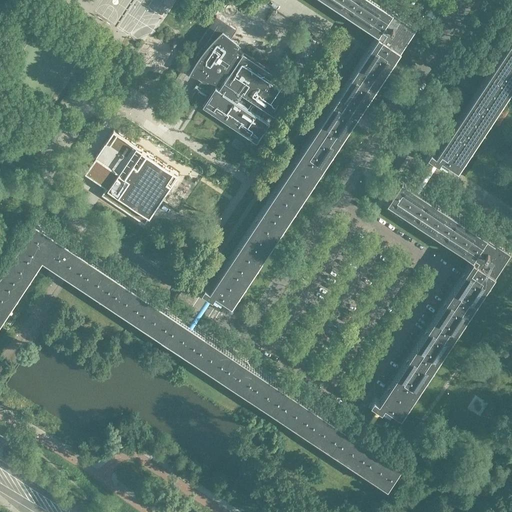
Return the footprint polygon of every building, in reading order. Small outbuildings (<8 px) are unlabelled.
[(333,0),(334,0),(343,6),(347,9),(358,16),(362,19),(371,25),(376,28),(379,30),(390,13),(370,0),(333,0)] [(396,17),(387,31),(404,42),(405,41),(416,24),(399,12),(398,12),(397,12),(399,13),(396,17)] [(241,128),(240,129),(253,138),(286,87),(273,79),(275,76),(235,49),(239,44),(231,37),(236,29),(216,16),(190,55),(198,60),(191,71),(193,72),(192,74),(202,81),(192,96),(241,128)] [(384,35),(341,99),(358,111),(368,97),(371,92),(374,87),(377,82),(387,68),(390,63),(393,59),(396,54),(401,46),(384,35)] [(458,166),(511,89),(511,86),(511,36),(476,92),(437,150),(436,151),(432,148),(428,153),(433,156),(436,158),(441,161),(444,157),(458,166)] [(337,106),(332,113),(350,124),(354,117),(358,111),(341,99),(337,106)] [(215,289),(215,290),(224,296),(232,301),(237,294),(240,289),(243,284),(247,280),(256,266),(259,261),(262,256),(265,252),(274,237),(278,233),(281,228),(284,223),(293,209),(296,205),(299,200),(302,195),(312,181),(315,176),(318,172),(321,167),(330,153),(334,148),(337,144),(340,139),(350,124),(332,113),(216,289),(215,289)] [(109,136),(85,173),(107,187),(102,194),(143,222),(145,223),(160,201),(178,173),(138,146),(117,132),(114,130),(109,136)] [(235,138),(231,144),(241,150),(245,144),(235,138)] [(433,156),(411,189),(414,191),(436,158),(433,156)] [(400,181),(388,198),(472,253),(475,255),(487,238),(483,235),(414,191),(411,189),(400,181)] [(0,319),(43,255),(57,264),(68,247),(37,226),(0,282),(0,319)] [(493,238),(481,256),(498,267),(511,249),(492,236),(492,237),(493,238)] [(82,255),(70,273),(71,273),(85,282),(89,285),(94,288),(99,292),(113,301),(118,304),(122,307),(127,310),(141,319),(146,323),(150,326),(155,329),(169,338),(174,342),(178,344),(184,348),(197,357),(202,360),(206,363),(212,366),(226,376),(231,379),(235,382),(240,385),(254,394),(259,398),(263,400),(268,404),(282,413),(287,416),(291,419),(296,423),(310,432),(315,435),(319,438),(324,441),(338,450),(344,454),(348,456),(353,460),(366,469),(372,472),(376,475),(381,479),(388,483),(400,466),(399,465),(399,466),(82,255)] [(385,401),(384,402),(391,406),(393,408),(402,413),(403,411),(407,406),(412,397),(415,392),(423,381),(426,376),(431,369),(434,364),(441,354),(444,349),(449,341),(453,336),(459,326),(463,321),(468,313),(471,308),(478,298),(481,293),(487,284),(490,279),(496,271),(478,260),(385,401)] [(207,290),(184,324),(188,326),(210,292),(207,290)] [(380,405),(376,403),(354,436),(358,438),(380,405)]
